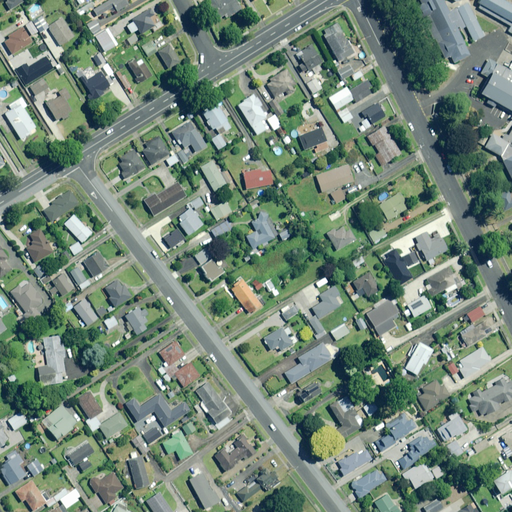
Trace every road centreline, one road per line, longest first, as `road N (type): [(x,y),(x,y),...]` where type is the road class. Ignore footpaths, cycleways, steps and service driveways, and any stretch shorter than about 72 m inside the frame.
road 1 (residential): [(71,158),(338,511)]
road 2 (residential): [(358,0),(511,315)]
road 3 (residential): [(71,158),(216,68)]
road 4 (residential): [(216,68),(326,0)]
